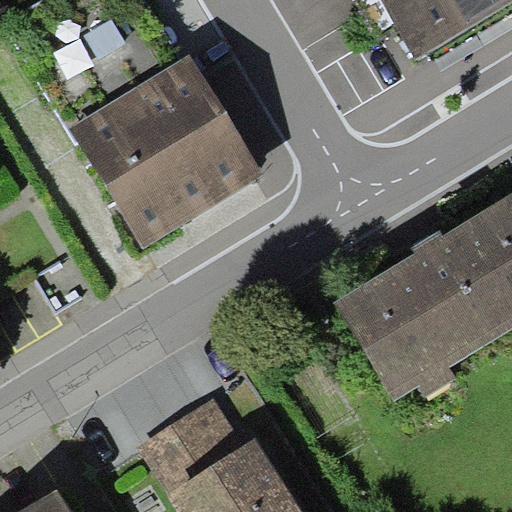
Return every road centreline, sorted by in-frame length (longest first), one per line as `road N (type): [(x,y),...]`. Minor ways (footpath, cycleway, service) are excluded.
road 1 (residential): [(368,197),(0,422)]
road 2 (residential): [(368,197),(247,0)]
road 3 (residential): [(511,110),(368,197)]
